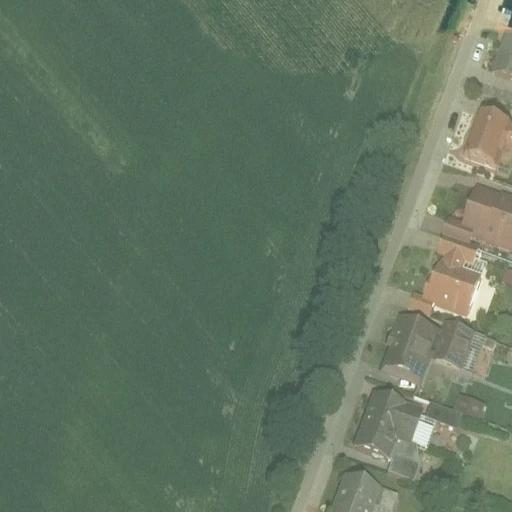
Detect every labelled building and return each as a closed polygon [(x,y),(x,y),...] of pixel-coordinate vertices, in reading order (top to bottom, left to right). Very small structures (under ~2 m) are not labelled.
[(511,38),(507,36),(493,72),(511,79),(511,38)] [(511,128),(511,127),(480,116),(464,158),(497,170),(505,147),(511,128)] [(511,202),(478,190),(465,228),(476,232),(511,245),(511,202)] [(449,222),(443,238),(470,247),(476,232),(465,228),(449,222)] [(443,240),(437,256),(446,259),(464,266),(473,269),(479,253),(443,240)] [(443,266),(462,273),(464,266),(446,259),(443,266)] [(436,307),(470,320),(484,281),(462,273),(443,266),(439,264),(425,303),(436,307)] [(511,288),(511,275),(503,274),(501,287),(511,288)] [(412,298),(407,312),(431,321),(436,307),(425,303),(412,298)] [(439,334),(399,319),(381,368),(421,383),(439,334)] [(461,373),(475,337),(446,326),(432,362),(461,373)] [(420,411),(373,395),(354,450),(389,462),(395,443),(407,447),(415,424),(420,411)] [(480,423),(485,406),(459,397),(453,413),(461,416),(480,423)] [(424,418),(456,429),(461,416),(453,413),(428,405),(424,418)] [(423,453),(432,430),(415,424),(407,447),(423,453)] [(387,474),(414,483),(420,466),(393,457),(387,474)] [(372,511),(380,490),(343,478),(331,511),(372,511)]
